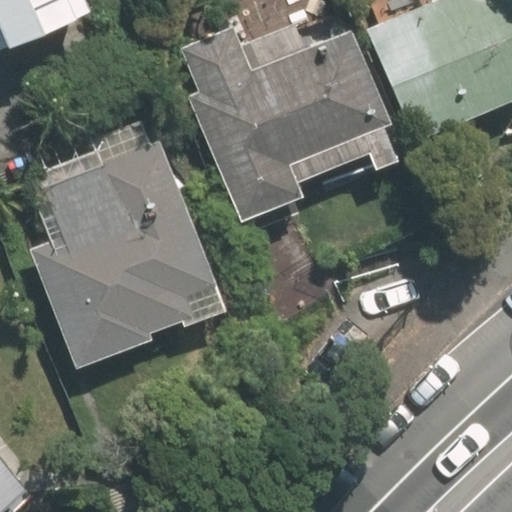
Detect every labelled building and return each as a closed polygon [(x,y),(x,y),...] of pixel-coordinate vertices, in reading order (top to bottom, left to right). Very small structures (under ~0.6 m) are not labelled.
[(0,0),(0,40),(78,10),(74,0),(0,0)] [(406,136),(511,92),(511,0),(420,0),(360,25),(406,136)] [(287,178),(354,153),(360,169),(390,158),(345,37),(296,55),(282,17),(176,56),(189,91),(176,95),(222,219),(293,193),(287,178)] [(216,314),(155,141),(25,186),(42,234),(20,242),(63,367),(216,314)] [(0,465),(0,511),(26,511),(32,508),(0,465)]
